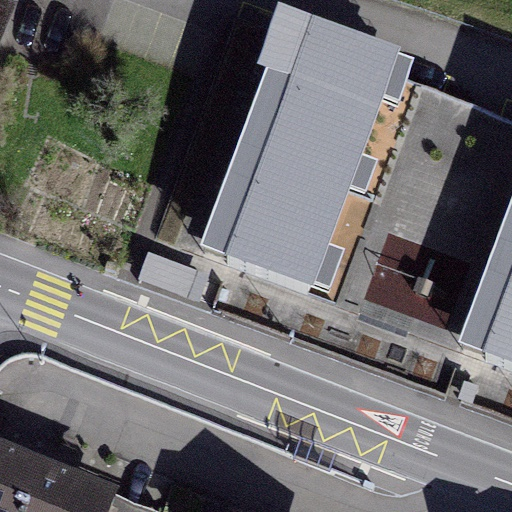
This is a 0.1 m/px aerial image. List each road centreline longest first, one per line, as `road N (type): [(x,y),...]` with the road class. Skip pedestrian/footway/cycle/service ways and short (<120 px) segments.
road 1 (residential): [(0,289),(511,482)]
road 2 (residential): [(511,55),(340,0)]
